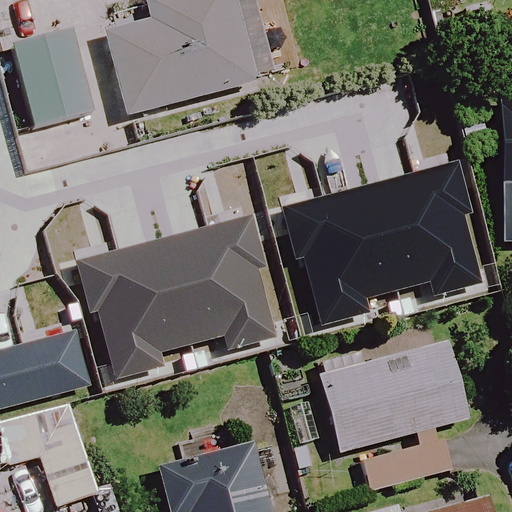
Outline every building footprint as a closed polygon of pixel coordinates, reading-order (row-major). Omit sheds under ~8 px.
[(96,39),(118,124),(196,104),(249,90),(226,0),(156,0),(162,23),(96,39)] [(80,121),(61,40),(4,54),(23,135),(80,121)] [(511,95),(499,96),(501,242),(511,241),(511,95)] [(355,253),(298,154),(185,219),(195,237),(154,261),(197,336),(277,290),(280,295),(355,253)] [(96,229),(41,265),(82,329),(138,293),(96,229)] [(0,387),(15,383),(0,325),(0,387)] [(63,413),(103,393),(71,327),(31,347),(63,413)] [(458,427),(439,349),(309,382),(329,462),(351,456),(362,498),(441,478),(430,434),(458,427)] [(50,449),(42,417),(0,426),(0,471),(33,464),(48,511),(54,511),(90,500),(71,442),(50,449)] [(256,511),(240,450),(146,474),(155,511),(256,511)] [(474,511),(468,490),(423,503),(425,511),(387,511),(387,510),(380,511),(474,511)]
